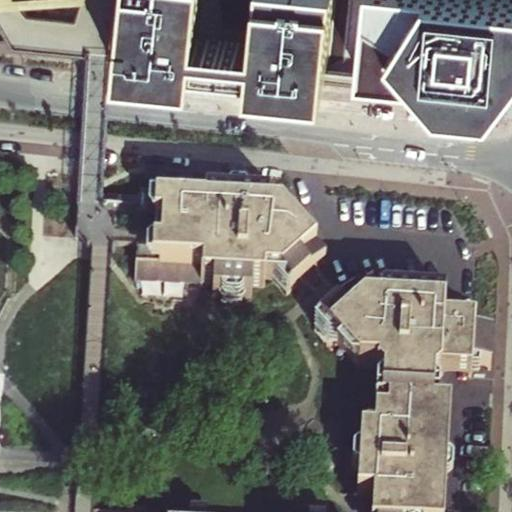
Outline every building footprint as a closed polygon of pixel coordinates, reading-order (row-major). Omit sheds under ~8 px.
[(128,44),(131,0),(0,0),(0,9),(18,37),(128,44)] [(425,85),(435,98),(491,101),(511,74),(511,0),(137,0),(130,61),(425,85)] [(136,243),(136,249),(135,281),(213,285),(211,298),(250,300),(251,287),(262,288),(263,280),(280,281),(290,293),(319,267),(309,255),(314,251),(280,213),(254,211),(255,199),(235,198),(217,197),(216,210),(203,209),(183,207),(162,206),(160,230),(159,236),(159,243),(136,243)] [(438,378),(442,324),(442,310),(379,307),(363,306),(359,309),(329,336),(357,369),(377,370),(377,374),(382,381),(382,396),(376,396),(373,436),(360,436),(357,496),(373,497),(372,506),(371,511),(429,511),(429,509),(430,500),(436,409),(431,409),(433,382),(438,378)] [(449,410),(436,409),(430,500),(429,509),(429,511),(441,511),(441,510),(449,410)]
